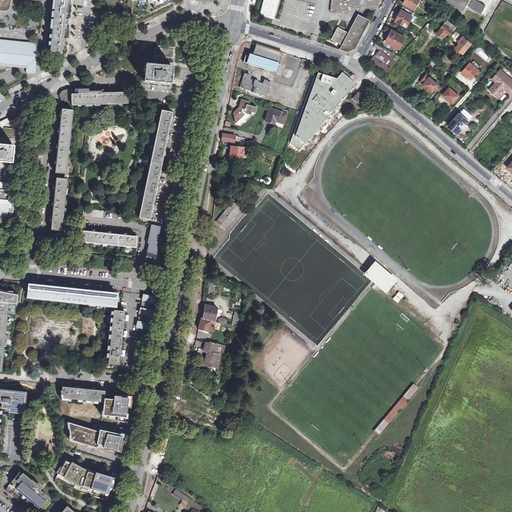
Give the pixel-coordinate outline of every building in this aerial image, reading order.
[(10,0),(0,0),(0,10),(4,11),(8,10),(10,7),(10,0)] [(55,0),(50,52),(62,53),(63,43),(65,42),(65,40),(65,38),(64,38),(65,23),(67,23),(67,20),(67,19),(66,18),(67,4),(68,4),(69,4),(69,1),(69,0),(55,0)] [(261,10),(267,12),(275,14),(279,0),(264,0),(262,9),(261,10)] [(331,0),(331,11),(348,13),(349,7),(360,7),(360,0),(331,0)] [(405,0),(404,4),(415,10),(420,0),(405,0)] [(443,0),(463,11),(467,5),(469,0),(443,0)] [(485,16),(494,0),(469,0),(467,5),(485,16)] [(437,11),(432,5),(426,12),(431,17),(437,11)] [(403,7),(396,21),(407,27),(414,13),(403,7)] [(445,17),(437,12),(430,20),(426,26),(430,30),(435,25),(436,26),(439,23),(439,24),(445,17)] [(36,23),(37,16),(16,14),(15,21),(36,23)] [(348,52),(354,49),(356,48),(362,36),(366,29),(371,20),(358,14),(349,33),(342,45),(340,49),(348,52)] [(457,27),(448,20),(436,33),(443,38),(448,33),(450,35),(457,27)] [(342,45),(349,33),(338,27),(332,39),(342,45)] [(386,41),(394,45),(400,49),(406,37),(400,34),(392,30),(386,41)] [(473,44),(457,30),(451,37),(458,43),(459,42),(460,43),(456,47),(464,54),(473,44)] [(35,74),(38,44),(0,40),(0,63),(27,66),(26,73),(35,74)] [(376,43),(374,46),(382,50),(381,51),(380,50),(376,53),(371,60),(371,64),(384,75),(400,56),(385,47),(384,48),(376,43)] [(271,49),(256,45),(253,56),(251,56),(251,57),(246,56),(243,62),(274,72),(277,64),(279,65),(283,53),(271,49)] [(174,47),(159,46),(158,48),(155,48),(155,56),(173,58),(174,47)] [(480,70),(471,62),(461,73),(467,78),(468,77),(472,79),(480,70)] [(157,65),(145,64),(143,81),(170,83),(172,66),(160,65),(157,65)] [(511,87),(511,77),(501,69),(492,79),(496,82),(489,89),(499,97),(505,90),(508,92),(511,87)] [(355,84),(342,72),(336,79),(318,73),(295,136),(293,134),(290,143),(299,151),(304,144),(355,84)] [(269,83),(262,80),(261,83),(249,78),(250,76),(244,74),(239,88),(264,97),(269,83)] [(435,88),(439,85),(430,77),(427,74),(421,82),(424,84),(423,85),(432,92),(435,88)] [(460,95),(449,86),(442,95),(447,99),(448,98),(454,103),(460,95)] [(72,105),(128,104),(128,92),(118,93),(117,92),(114,92),(113,93),(105,93),(105,91),(104,90),(103,89),(102,90),(101,90),(101,91),(101,92),(98,92),(98,93),(80,94),(80,89),(66,89),(66,90),(65,90),(64,90),(62,91),(61,92),(60,93),(61,100),(64,100),(64,102),(68,102),(68,103),(72,103),(72,105)] [(358,93),(353,99),(361,106),(366,100),(365,99),(358,93)] [(250,102),(242,99),(239,107),(233,113),(236,123),(245,113),(255,117),(258,108),(249,105),(250,102)] [(474,116),(464,107),(459,113),(449,126),(456,132),(458,134),(461,130),(474,116)] [(288,114),(270,108),(266,121),(275,124),(276,121),(285,124),(288,114)] [(55,173),(66,174),(73,110),(62,109),(61,112),(58,112),(58,118),(61,118),(60,128),(57,128),(56,134),(59,134),(58,144),(55,143),(55,150),(58,150),(57,159),(54,159),(53,165),(56,166),(55,173)] [(161,110),(139,218),(150,220),(152,211),(155,211),(156,205),(153,205),(156,192),(159,192),(160,186),(157,186),(159,176),(162,177),(163,170),(160,170),(163,157),(166,157),(167,151),(164,151),(166,141),(169,142),(171,135),(168,135),(170,122),(173,122),(175,116),(172,116),(172,113),(161,110)] [(5,125),(3,120),(0,121),(0,129),(10,131),(10,128),(0,127),(5,125)] [(0,129),(0,144),(9,146),(10,139),(14,139),(15,129),(10,128),(10,131),(0,129)] [(235,134),(222,132),(220,141),(235,142),(235,134)] [(0,161),(12,163),(13,146),(0,144),(0,161)] [(244,147),(230,145),(229,158),(243,160),(244,147)] [(12,163),(0,161),(0,168),(18,170),(19,164),(12,163)] [(67,179),(56,178),(56,184),(53,184),(52,191),(55,191),(54,201),(51,200),(50,207),(53,207),(52,216),(49,216),(49,222),(52,223),(51,230),(62,231),(67,179)] [(0,189),(15,191),(16,184),(0,182),(0,189)] [(0,199),(14,201),(15,191),(0,189),(0,199)] [(14,201),(0,199),(0,214),(0,215),(0,226),(11,227),(14,201)] [(242,209),(233,201),(215,222),(225,230),(242,209)] [(104,211),(83,209),(83,216),(103,218),(104,211)] [(162,227),(151,224),(147,243),(149,244),(145,263),(156,264),(160,246),(158,245),(162,227)] [(90,232),(81,231),(79,242),(136,248),(137,236),(128,235),(128,233),(122,232),(121,235),(112,234),(112,231),(106,230),(105,233),(96,232),(96,229),(90,229),(90,232)] [(367,271),(365,274),(370,278),(386,292),(392,285),(395,282),(389,277),(390,276),(382,269),(380,267),(379,268),(373,264),(367,271)] [(38,286),(29,285),(28,296),(116,305),(117,294),(106,293),(106,291),(104,291),(102,291),(101,292),(91,291),(90,289),(88,289),(86,289),(86,291),(75,290),(75,287),(72,287),(71,287),(70,289),(59,288),(59,286),(56,286),(55,286),(54,287),(43,286),(43,284),(40,284),(39,284),(38,286)] [(8,303),(16,304),(17,295),(12,294),(12,292),(2,290),(1,292),(0,291),(0,371),(2,372),(8,303)] [(397,303),(404,295),(398,291),(392,298),(397,303)] [(155,302),(156,297),(143,294),(142,299),(140,308),(140,307),(139,313),(137,321),(136,326),(135,334),(142,336),(144,328),(149,329),(150,324),(145,322),(146,314),(152,315),(153,310),(147,309),(149,301),(155,302)] [(217,306),(204,303),(201,317),(201,318),(211,320),(214,321),(217,306)] [(125,311),(114,310),(108,364),(119,365),(120,355),(123,354),(122,352),(123,350),(121,350),(122,335),(125,335),(124,333),(125,331),(123,330),(124,319),(126,319),(126,317),(126,315),(125,314),(125,311)] [(242,312),(235,311),(231,325),(239,327),(242,312)] [(208,331),(211,320),(201,318),(201,317),(199,316),(196,328),(208,331)] [(226,345),(208,341),(208,342),(204,341),(202,351),(205,351),(202,363),(209,367),(209,370),(215,372),(219,355),(223,356),(226,345)] [(215,399),(186,381),(182,395),(187,397),(188,396),(193,399),(195,396),(207,402),(208,400),(212,402),(215,399)] [(62,390),(61,391),(61,395),(63,394),(64,398),(104,402),(101,426),(97,425),(96,430),(65,421),(67,439),(87,445),(87,446),(92,447),(92,446),(101,449),(100,450),(105,452),(106,447),(119,450),(124,428),(116,427),(118,421),(125,422),(130,397),(123,397),(123,394),(120,394),(120,392),(112,392),(112,393),(109,392),(109,395),(105,395),(105,391),(94,389),(94,387),(90,387),(90,389),(79,388),(79,386),(74,385),(74,387),(62,386),(62,390)] [(0,402),(2,403),(1,408),(9,409),(9,412),(24,414),(26,394),(24,394),(24,391),(0,388),(0,402)] [(224,413),(209,407),(205,417),(183,408),(184,404),(180,403),(176,418),(221,436),(228,416),(224,414),(224,413)] [(79,468),(66,461),(59,472),(57,471),(56,472),(59,474),(55,480),(76,491),(106,500),(113,479),(97,474),(97,475),(95,475),(95,474),(80,469),(80,470),(78,469),(79,468)] [(31,482),(19,472),(11,482),(5,490),(23,504),(27,499),(37,507),(39,505),(45,510),(51,502),(38,491),(40,489),(38,486),(39,485),(32,480),(31,482)] [(190,498),(177,488),(174,494),(183,500),(181,504),(186,508),(190,500),(190,498)]
